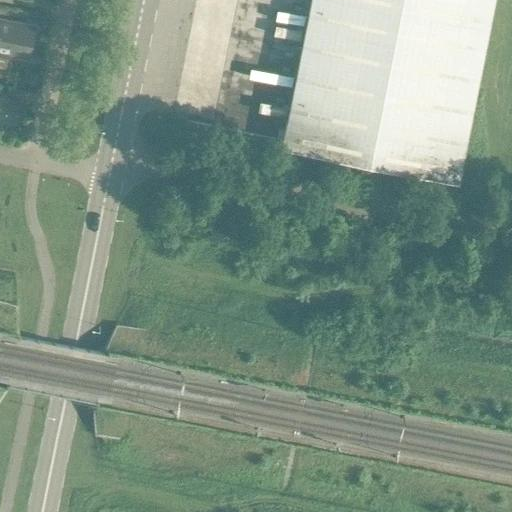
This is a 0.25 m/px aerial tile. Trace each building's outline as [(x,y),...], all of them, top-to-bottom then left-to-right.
[(309,0),(281,146),(457,181),(493,0),(309,0)] [(266,2),(264,12),(287,15),(288,5),(266,2)] [(261,28),(285,32),(287,21),(263,16),(261,28)] [(0,66),(9,68),(12,55),(27,57),(33,26),(0,19),(0,66)] [(258,44),(282,47),(283,36),(260,32),(258,44)] [(256,59),(279,63),(281,52),(257,49),(256,59)] [(250,75),(275,77),(276,68),(251,65),(250,75)] [(0,121),(13,124),(18,100),(0,96),(0,121)] [(269,109),(270,99),(248,96),(247,106),(269,109)]
